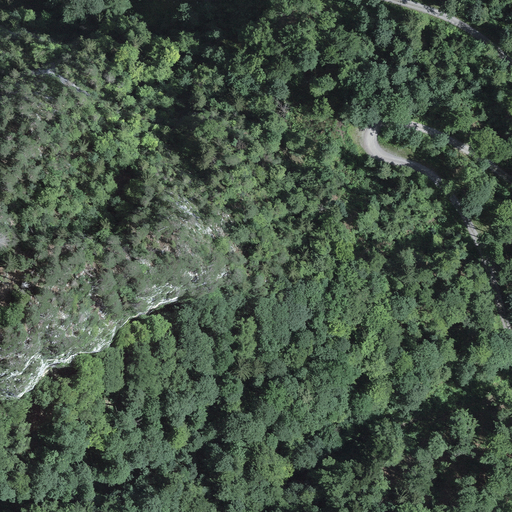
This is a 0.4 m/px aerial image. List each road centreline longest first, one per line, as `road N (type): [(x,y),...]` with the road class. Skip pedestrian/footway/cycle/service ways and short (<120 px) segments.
road 1 (track): [(511,326),(486,245),(440,180),(414,155),(380,153),(365,128),(390,117),(484,146),(511,169)]
road 2 (track): [(511,61),(452,17),(401,0)]
